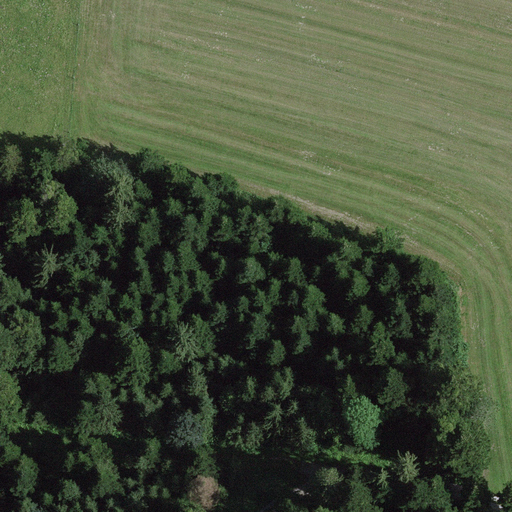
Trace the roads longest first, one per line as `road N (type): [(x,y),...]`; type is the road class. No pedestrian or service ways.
road 1 (track): [(0,433),(343,476)]
road 2 (track): [(270,511),(343,476),(444,487),(509,511)]
